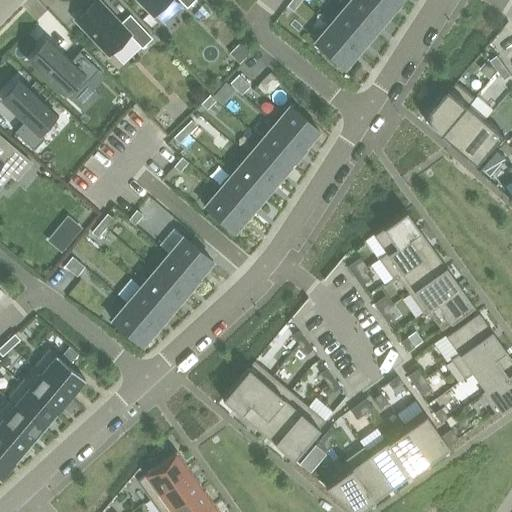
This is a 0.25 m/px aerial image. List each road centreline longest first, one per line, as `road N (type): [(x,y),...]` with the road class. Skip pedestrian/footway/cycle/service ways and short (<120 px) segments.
road 1 (residential): [(146,376),(257,273),(366,114)]
road 2 (residential): [(1,511),(146,376)]
road 3 (residential): [(366,114),(249,25)]
road 4 (residential): [(146,376),(40,290)]
road 5 (residential): [(366,114),(436,0)]
